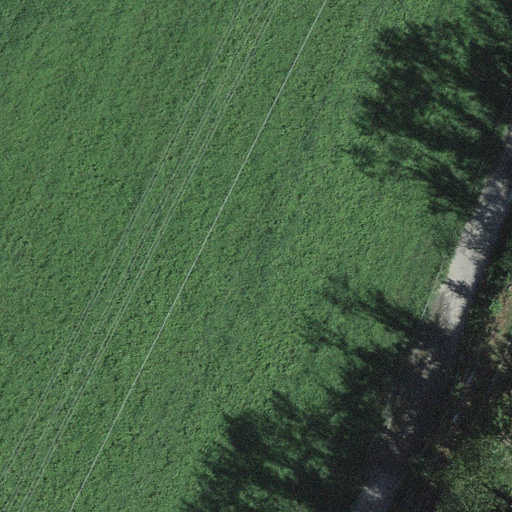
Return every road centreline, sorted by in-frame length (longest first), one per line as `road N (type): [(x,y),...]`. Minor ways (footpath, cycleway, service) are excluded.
road 1 (track): [(371,511),(511,187)]
road 2 (track): [(435,511),(511,346)]
